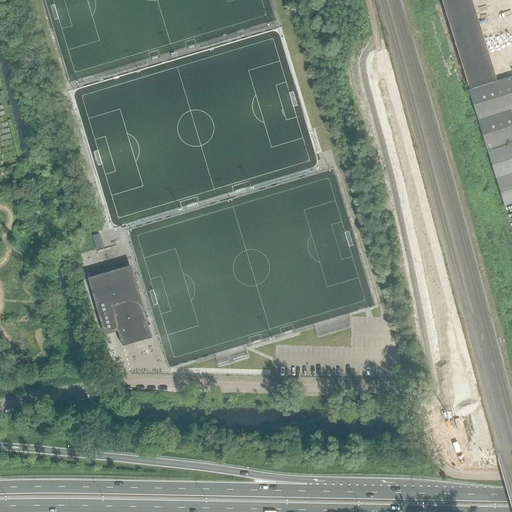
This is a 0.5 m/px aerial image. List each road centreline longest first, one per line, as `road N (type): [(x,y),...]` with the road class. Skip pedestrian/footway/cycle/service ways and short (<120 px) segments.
road 1 (unclassified): [(511,476),(445,467),(417,401),(395,388),(110,385),(0,407)]
road 2 (trunk): [(305,490),(176,463),(0,447)]
road 3 (trunk): [(305,490),(0,487)]
road 4 (trunk): [(0,506),(302,509)]
road 5 (trunk): [(511,494),(305,490)]
